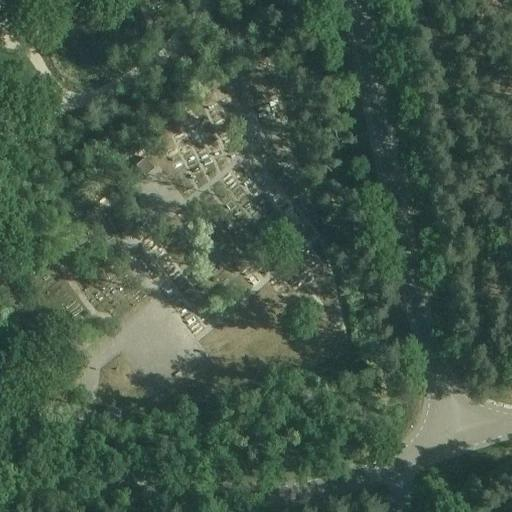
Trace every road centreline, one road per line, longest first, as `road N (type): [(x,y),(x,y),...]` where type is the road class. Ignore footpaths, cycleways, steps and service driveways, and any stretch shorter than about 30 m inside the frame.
road 1 (tertiary): [(0,484),(318,488),(366,467),(422,414)]
road 2 (tertiary): [(422,414),(420,351),(352,0)]
